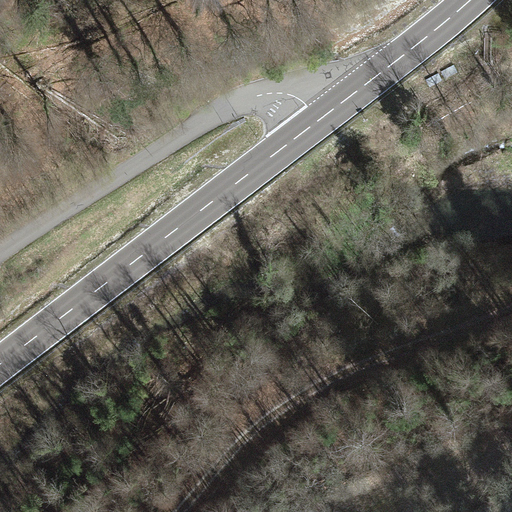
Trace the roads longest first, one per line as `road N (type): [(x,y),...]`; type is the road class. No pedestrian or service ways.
road 1 (secondary): [(321,117),(0,364)]
road 2 (track): [(174,511),(229,443),(291,395),(511,303)]
road 3 (residential): [(0,248),(241,100),(291,94),(321,117)]
road 4 (secondary): [(469,0),(321,117)]
